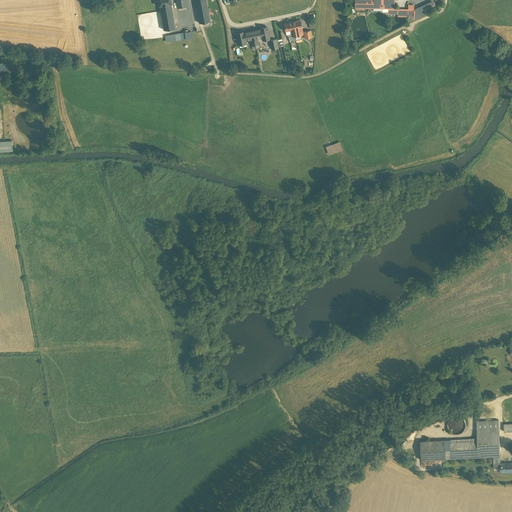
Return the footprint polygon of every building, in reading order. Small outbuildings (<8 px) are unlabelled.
[(206,0),(194,0),(199,22),(210,21),(206,0)] [(388,0),(388,5),(388,13),(398,13),(398,9),(394,9),(394,0),(388,0)] [(433,0),(432,0),(417,8),(421,16),(437,8),(433,0)] [(161,11),(172,9),(171,3),(159,5),(161,11)] [(172,9),(161,11),(164,29),(176,27),(172,9)] [(300,19),(292,21),(295,36),(303,34),(300,19)] [(292,21),(284,23),(285,31),(286,31),(286,34),(291,33),(292,36),(295,36),(292,21)] [(260,28),(252,30),(256,44),(259,44),(258,41),(270,38),(267,26),(260,28)] [(252,30),(244,32),(244,31),(236,33),(239,44),(246,43),(245,40),(251,39),(252,45),(256,44),(252,30)] [(165,35),(166,41),(186,38),(185,31),(165,35)] [(276,39),(270,40),(272,49),(278,48),(278,47),(277,41),(276,39)] [(12,141),(0,141),(0,151),(12,150),(12,141)] [(326,145),(329,154),(343,149),(341,141),(326,145)] [(465,428),(466,425),(465,421),(463,418),(460,416),(456,416),(453,417),(450,419),(448,421),(448,425),(448,428),(450,431),(453,433),(457,434),(460,433),(463,431),(465,428)] [(499,420),(476,421),(477,433),(499,432),(499,420)] [(477,438),(445,439),(446,459),(493,456),(500,456),(499,432),(477,433),(477,438)] [(445,439),(427,440),(428,459),(446,459),(445,439)] [(511,462),(500,463),(500,468),(500,472),(501,472),(501,471),(505,471),(505,472),(511,471),(511,462)]
